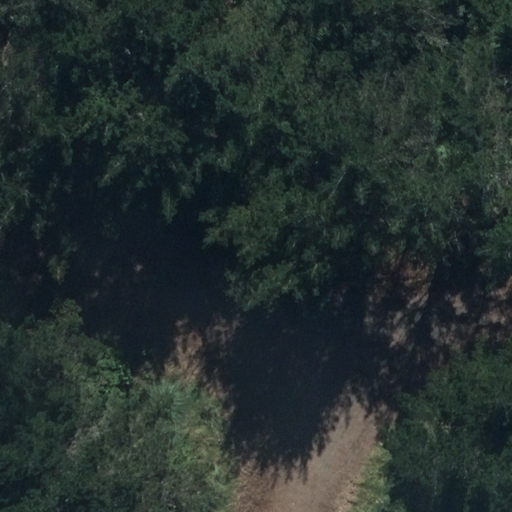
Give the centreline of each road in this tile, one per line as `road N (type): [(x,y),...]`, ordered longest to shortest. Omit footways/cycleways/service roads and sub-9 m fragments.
road 1 (track): [(327,329),(288,511)]
road 2 (track): [(511,320),(482,329),(327,329)]
